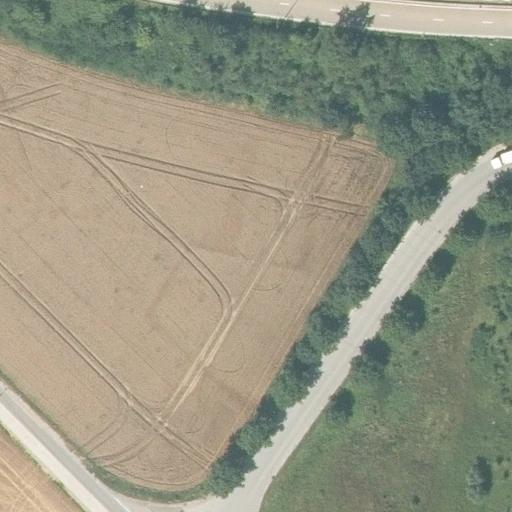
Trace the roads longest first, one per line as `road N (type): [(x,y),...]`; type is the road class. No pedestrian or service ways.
road 1 (unclassified): [(511,156),(460,181),(239,511)]
road 2 (secondary): [(249,0),(511,22)]
road 3 (unclassified): [(0,397),(115,511)]
